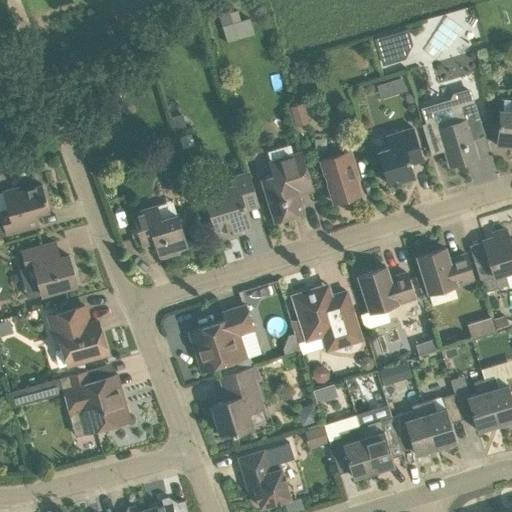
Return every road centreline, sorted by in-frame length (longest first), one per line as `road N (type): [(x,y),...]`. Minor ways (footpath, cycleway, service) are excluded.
road 1 (residential): [(511,189),(134,307)]
road 2 (residential): [(134,307),(12,0)]
road 3 (residential): [(0,496),(15,499),(188,452)]
road 4 (residential): [(188,452),(134,307)]
